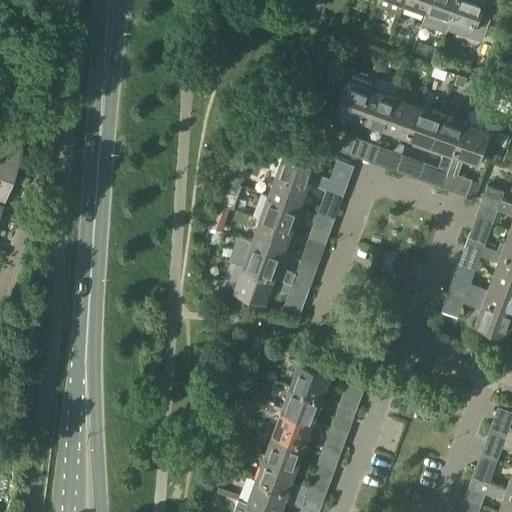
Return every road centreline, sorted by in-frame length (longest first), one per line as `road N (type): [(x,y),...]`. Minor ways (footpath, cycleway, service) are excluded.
road 1 (residential): [(492,372),(413,341),(455,211),(371,179),(314,329)]
road 2 (secondary): [(77,367),(111,0)]
road 3 (residential): [(444,511),(492,372)]
road 4 (secondary): [(92,511),(93,446),(77,367)]
road 5 (secondary): [(77,367),(61,511)]
road 6 (residential): [(0,284),(47,159)]
road 7 (residential): [(378,388),(335,511)]
